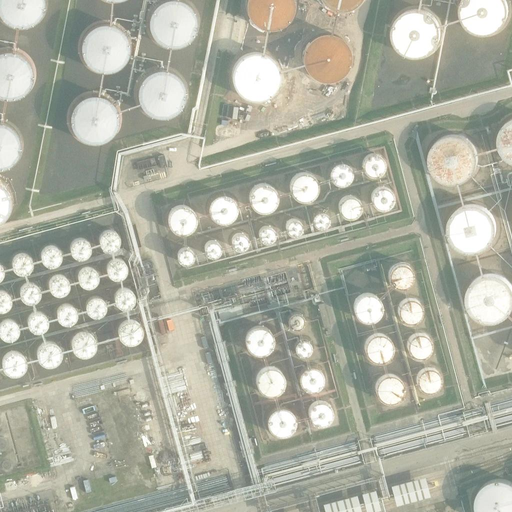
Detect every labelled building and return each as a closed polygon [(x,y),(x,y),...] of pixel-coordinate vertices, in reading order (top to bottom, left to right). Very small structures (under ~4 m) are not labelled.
[(45,1),(45,0),(44,0),(0,0),(0,14),(3,18),(7,21),(11,23),(15,25),(20,25),(24,25),(29,23),(33,21),(37,18),(41,14),(43,10),(44,6),(45,1)] [(199,21),(198,17),(197,12),(195,8),(192,4),(189,1),(188,0),(158,0),(156,2),(153,6),(150,10),(149,15),(148,20),(148,25),(150,30),(152,34),(154,37),(158,41),(161,43),(166,45),(172,46),(176,46),(181,45),(185,43),(190,40),(194,36),(196,31),(198,26),(199,21)] [(294,3),(294,2),(293,0),(245,0),(245,2),(246,6),(247,11),(249,15),(252,19),(256,22),(260,24),(264,26),(269,26),(274,26),(279,25),(283,23),(286,20),(290,16),(292,12),(294,8),(294,3)] [(319,0),(320,1),(324,5),(328,8),(332,10),(337,11),(342,11),(347,10),(352,9),(356,6),(360,3),(362,0),(319,0)] [(508,8),(508,7),(507,3),(506,0),(460,0),(460,3),(459,8),(460,12),(461,17),(464,21),(467,25),(470,28),(475,30),(479,31),(483,31),(488,31),(493,30),(497,28),(500,25),(504,21),(506,17),(507,12),(508,8)] [(441,30),(441,29),(441,25),(440,21),(438,17),(435,13),(431,9),(427,7),(423,5),(418,5),(414,5),(409,6),(405,8),(400,11),(397,14),(394,19),(393,23),(392,28),(392,33),(393,38),(395,42),(399,46),(402,49),(407,52),(412,53),(416,54),(421,53),(425,52),(429,50),(433,48),(436,44),(439,40),(440,35),(441,30)] [(130,44),(129,39),(128,35),(126,31),(123,27),(119,24),(115,22),(110,20),(105,19),(101,20),(95,21),(92,23),(88,27),(85,31),(83,35),(81,40),(81,44),(81,49),(83,53),(85,57),(88,61),(91,64),(95,66),(100,68),(105,69),(110,68),(114,67),(119,64),(123,61),(126,57),(128,53),(129,49),(130,44)] [(351,57),(351,53),(351,48),(349,44),(347,40),(344,36),(340,33),(336,31),(332,30),(327,29),(323,29),(318,30),(314,33),(310,35),(307,39),(305,43),(303,47),(302,52),(302,56),(303,61),(305,65),(308,69),(311,72),(315,75),(319,77),(324,78),(328,78),(333,77),(337,75),(341,73),(345,70),(347,66),(349,62),(351,57)] [(33,70),(32,65),(31,61),(29,56),(26,53),(22,49),(18,47),(13,46),(9,45),(6,45),(0,46),(0,92),(2,94),(7,94),(10,94),(16,93),(21,90),(25,87),(28,84),(30,80),(32,74),(33,70)] [(279,73),(279,68),(277,63),(275,59),(272,55),(267,52),(263,50),(259,49),(253,48),(249,49),(245,50),(241,53),(237,56),(234,60),(232,64),(231,68),(230,73),(231,77),(232,82),(234,86),(237,90),(241,93),(245,95),(249,97),(254,97),(259,97),(264,95),(268,93),(272,90),(275,87),(277,82),(279,78),(279,73)] [(187,91),(187,90),(187,85),(185,81),(183,77),(180,73),(176,70),(172,67),(168,66),(163,66),(159,66),(154,67),(149,69),(145,72),(142,76),(140,80),(138,84),(137,89),(137,93),(138,98),(140,103),(143,107),(147,110),(151,113),(155,114),(161,115),(164,115),(170,114),(175,112),(179,109),(182,105),(185,101),(186,96),(187,91)] [(119,116),(119,115),(119,111),(117,107),(115,103),(113,99),(109,96),(105,93),(100,91),(95,90),(90,91),(86,92),(81,94),(77,97),(73,101),(71,105),(70,109),(69,115),(69,119),(71,124),(72,128),(75,132),(78,135),(81,137),(84,138),(88,140),(93,140),(98,140),(102,139),(107,137),(110,134),(114,130),(116,126),(118,121),(119,116)] [(511,112),(508,115),(505,117),(501,121),(499,125),(497,131),(496,136),(496,140),(497,145),(499,149),(502,153),(506,157),(510,159),(511,160),(511,112)] [(19,143),(19,138),(18,133),(15,129),(13,126),(9,122),(5,120),(1,119),(0,118),(0,166),(4,165),(8,163),(12,160),(15,156),(18,152),(19,148),(19,143)] [(478,157),(478,156),(478,152),(477,148),(475,144),(472,139),(468,136),(464,133),(460,132),(454,131),(451,131),(446,132),(441,134),(436,137),(432,141),(430,145),(428,151),(428,156),(428,161),(429,165),(431,169),(434,173),(438,177),(441,179),(446,181),(452,182),(455,182),(461,180),(466,178),(470,175),(474,171),(476,167),(478,162),(478,157)] [(384,163),(383,160),(382,158),(380,156),(378,154),(376,153),(373,153),(371,153),(368,154),(366,155),(364,157),(362,160),(362,162),(362,165),(362,167),(363,170),(365,172),(367,174),(370,175),(372,175),(375,175),(377,174),(380,173),(382,171),(383,168),(384,166),(384,163)] [(167,168),(164,156),(158,158),(161,169),(167,168)] [(156,166),(154,158),(136,163),(139,170),(156,166)] [(351,172),(351,170),(350,167),(348,165),(346,163),(343,162),(341,162),(338,162),(335,163),(333,164),(331,166),(330,169),(329,171),(329,174),(330,177),(331,179),(332,181),(334,183),(337,184),(340,184),(342,184),(345,183),(347,182),(349,180),(350,177),(351,175),(351,172)] [(317,189),(317,186),(317,184),(316,181),(315,179),(313,176),(311,175),(308,173),(306,173),(303,172),(300,173),(298,173),(295,175),(293,176),(292,179),(290,181),(289,184),(289,186),(289,189),(290,192),(292,194),(293,196),(295,198),(298,199),(300,200),(303,200),(306,200),(308,199),(311,198),(313,196),(315,194),(316,192),(317,189)] [(12,200),(12,199),(11,195),(10,190),(8,186),(5,182),(1,179),(0,178),(0,220),(4,217),(8,213),(9,210),(11,205),(12,200)] [(276,200),(277,197),(276,194),(276,192),(274,189),(273,187),(271,185),(268,184),(266,183),(263,183),(260,183),(258,183),(255,185),(253,186),(251,188),(250,190),(249,193),(248,196),(248,198),(249,201),(250,203),(251,206),(253,208),(255,209),(258,210),(260,211),(263,211),(266,211),(268,210),(271,209),(273,207),(274,205),(276,202),(276,200)] [(392,196),(392,194),(391,191),(389,189),(387,188),(385,187),(382,186),(379,186),(377,187),(374,189),(373,191),(371,193),(370,195),(370,198),(371,201),(372,203),(374,205),(376,207),(378,208),(381,208),(384,208),(386,207),(388,206),(390,204),(392,202),(392,199),(392,196)] [(236,211),(236,208),(236,205),(235,203),(234,200),(232,198),(230,196),(227,195),(225,194),(222,193),(219,193),(216,194),(214,195),(212,197),(210,199),(208,201),(207,204),(207,207),(207,209),(207,212),(208,215),(210,217),(212,219),(214,221),(216,222),(219,223),(222,223),(225,222),(227,221),(230,220),(232,218),(234,216),(235,213),(236,211)] [(360,206),(359,203),(358,201),(356,198),(354,197),(352,196),(349,195),(347,195),(344,196),(342,198),(340,200),(339,202),(338,205),(338,207),(338,210),(339,212),(341,214),(343,216),(346,217),(348,217),(351,217),(353,216),(356,215),(358,213),(359,211),(360,208),(360,206)] [(495,224),(495,219),(494,215),(491,211),(488,207),(484,204),(481,202),(476,200),(472,200),(466,200),(463,201),(458,204),(455,206),(452,210),(449,214),(448,219),(448,223),(448,227),(449,231),(451,235),(454,240),(458,243),(462,245),(466,247),(470,247),(474,247),(479,246),(484,244),(488,241),(491,237),(493,233),(495,228),(495,224)] [(196,222),(196,219),(196,216),(195,214),(194,211),(192,209),(190,207),(187,205),(185,204),(182,204),(179,204),(176,205),(174,206),(171,208),(169,210),(168,212),(167,215),(166,218),(166,221),(167,223),(168,226),(169,229),(171,231),(174,232),(176,233),(179,234),(182,234),(185,234),(188,233),(190,231),(192,230),(194,227),(195,225),(196,222)] [(316,212),(315,213),(314,214),(313,215),(312,216),(312,218),(312,219),(312,220),(312,222),(313,223),(314,224),(315,225),(316,226),(317,227),(318,227),(320,227),(321,227),(322,227),(324,227),(325,226),(326,225),(327,224),(328,223),(328,221),(328,220),(328,219),(328,217),(328,216),(327,215),(326,213),(325,213),(324,212),(323,211),(321,211),(320,211),(319,211),(317,211),(316,212)] [(289,219),(288,220),(287,221),(286,222),(285,224),(285,225),(285,226),(285,228),(285,229),(286,230),(286,231),(287,233),(288,233),(290,234),(291,234),(292,235),(294,235),(295,234),(296,234),(298,233),(299,232),(300,231),(300,230),(301,229),(301,227),(301,226),(301,224),(300,223),(300,222),(299,221),(298,220),(297,219),(295,219),(294,218),(293,218),(291,218),(290,219),(289,219)] [(122,239),(122,238),(121,234),(120,232),(119,230),(115,227),(114,227),(111,226),(108,226),(106,227),(104,228),(102,230),(100,232),(99,234),(98,236),(98,238),(98,240),(99,243),(101,246),(103,248),(105,249),(109,250),(112,250),(114,249),(118,247),(120,245),(121,243),(121,241),(122,239)] [(262,227),(261,228),(260,229),(259,230),(258,231),(258,233),(258,234),(258,235),(258,237),(259,238),(260,239),(261,240),(262,241),(263,242),(264,242),(266,242),(267,242),(268,242),(270,242),(271,241),(272,240),(273,239),(274,238),(274,236),(274,235),(274,234),(274,232),(274,231),(273,230),(272,229),(271,228),(270,227),(269,226),(267,226),(266,226),(265,226),(263,227),(262,227)] [(234,234),(233,235),(232,236),(232,237),(231,238),(231,240),(230,241),(230,242),(231,244),(231,245),(232,246),(233,247),(234,248),(235,249),(237,249),(238,249),(240,249),(241,249),(242,249),(243,248),(244,247),(245,246),(246,245),(247,243),(247,242),(247,241),(247,239),(246,238),(246,237),(245,236),(244,235),(243,234),(241,233),(240,233),(238,233),(237,233),(236,233),(234,234)] [(92,247),(92,246),(91,242),(90,239),(89,237),(85,235),(83,234),(80,234),(78,234),(75,235),(73,236),(71,237),(70,239),(69,241),(68,243),(68,246),(68,248),(68,250),(69,253),(71,254),(72,256),(75,257),(77,258),(79,259),(82,258),(84,258),(87,257),(88,255),(90,253),(91,251),(92,249),(92,247)] [(207,241),(206,242),(205,243),(204,244),(204,245),(203,247),(203,248),(203,250),(204,251),(204,252),(205,253),(206,254),(207,255),(208,256),(210,256),(211,257),(212,257),(214,256),(215,256),(216,255),(217,254),(218,253),(219,252),(219,251),(220,249),(220,248),(219,246),(219,245),(218,244),(218,243),(216,242),(215,241),(214,240),(213,240),(211,240),(210,240),(209,241),(207,241)] [(64,253),(63,249),(62,247),(60,245),(58,243),(56,242),(54,241),(52,241),(48,242),(44,244),(42,246),(41,248),(40,251),(40,253),(40,255),(41,258),(43,261),(47,264),(51,265),(54,265),(56,264),(60,262),(61,260),(63,258),(63,256),(64,253)] [(181,248),(180,249),(179,250),(178,251),(177,252),(177,254),(177,255),(177,257),(177,258),(178,259),(178,260),(179,261),(180,262),(182,263),(183,263),(184,264),(186,263),(187,263),(188,263),(190,262),(191,261),(192,260),(192,259),(193,258),(193,256),(193,255),(193,253),(193,252),(192,251),(191,250),(190,249),(189,248),(188,247),(186,247),(185,247),(183,247),(182,248),(181,248)] [(35,261),(34,258),(34,256),(32,254),(31,252),(29,250),(27,249),(24,249),(22,248),(19,249),(17,249),(15,251),(13,252),(12,254),(11,256),(10,259),(10,261),(11,265),(12,268),(13,269),(16,272),(19,273),(21,273),(24,273),(27,273),(29,271),(31,270),(32,268),(34,266),(34,264),(35,261)] [(129,266),(129,265),(128,261),(127,259),(126,257),(122,255),(118,254),(115,254),(113,255),(110,257),(108,258),(107,261),(106,262),(106,265),(106,269),(108,272),(109,273),(111,275),(112,276),(116,277),(119,277),(121,276),(125,274),(127,272),(128,270),(128,268),(129,266)] [(412,274),(412,271),(411,269),(410,267),(408,265),(406,263),(404,262),(402,262),(399,261),(395,262),(393,264),(390,266),(388,269),(387,272),(387,274),(388,278),(389,280),(390,282),(394,285),(396,286),(399,286),(401,286),(404,285),(406,284),(408,283),(410,281),(411,279),(412,277),(412,274)] [(100,276),(100,273),(99,271),(98,268),(96,267),(94,265),(92,264),(89,263),(87,263),(84,264),(82,265),(80,266),(78,268),(77,270),(76,271),(76,274),(75,276),(76,280),(77,282),(79,284),(82,287),(85,288),(87,288),(90,288),(92,287),(95,286),(97,285),(99,281),(100,278),(100,276)] [(71,283),(71,282),(71,278),(70,276),(68,274),(66,272),(65,271),(60,270),(58,270),(55,271),(52,273),(50,275),(49,277),(48,279),(48,282),(49,286),(49,288),(51,290),(55,293),(59,294),(61,294),(64,293),(66,292),(68,290),(70,287),(71,285),(71,283)] [(511,284),(510,281),(507,277),(503,274),(500,272),(495,271),(490,270),(485,271),(481,272),(477,274),(473,277),(470,281),(468,285),(466,290),(466,295),(466,300),(468,305),(470,308),(473,312),(476,315),(480,317),(484,318),(489,319),(495,318),(498,317),(503,315),(507,312),(510,309),(511,304),(511,284)] [(43,291),(42,286),(41,284),(39,282),(37,280),(35,279),(33,278),(31,278),(28,278),(26,279),(22,281),(20,283),(19,286),(18,288),(18,290),(18,292),(18,295),(19,297),(21,299),(24,302),(27,303),(29,303),(31,303),(34,302),(38,300),(40,298),(42,296),(42,293),(43,291)] [(136,295),(136,292),(135,290),(133,287),(131,285),(129,284),(125,283),(121,284),(119,285),(117,286),(115,288),(114,290),(113,292),(113,295),(113,299),(114,300),(116,303),(117,304),(119,306),(123,307),(125,307),(129,306),(131,305),(133,303),(134,301),(135,300),(136,295)] [(13,299),(13,298),(13,296),(12,294),(11,292),(9,290),(8,288),(6,287),(2,286),(0,286),(0,310),(1,310),(3,310),(5,309),(7,308),(9,307),(11,305),(12,303),(13,299)] [(109,303),(109,302),(109,300),(108,298),(106,294),(103,292),(100,291),(98,290),(96,290),(93,291),(91,292),(89,293),(87,295),(86,297),(85,300),(85,302),(85,304),(86,307),(88,311),(90,312),(92,313),(93,314),(96,315),(98,314),(100,314),(102,313),(105,311),(107,310),(108,307),(109,305),(109,303)] [(385,306),(384,303),(383,300),(382,297),(380,295),(378,293),(375,291),(372,291),(369,290),(366,290),(363,291),(360,293),(358,294),(356,297),(354,299),(353,301),(353,305),(353,308),(353,311),(354,314),(356,316),(358,319),(361,321),(364,322),(368,322),(371,322),(375,321),(378,320),(380,318),(382,315),(383,312),(384,309),(385,306)] [(421,309),(420,305),(419,302),(418,301),(416,299),(414,297),(409,296),(407,296),(404,297),(402,298),(400,300),(398,301),(397,304),(396,306),(396,309),(396,311),(396,313),(398,316),(399,317),(402,320),(405,321),(407,322),(409,322),(412,321),(414,320),(417,318),(418,317),(420,314),(421,312),(421,309)] [(80,313),(80,312),(80,310),(79,308),(78,306),(76,304),(74,302),(72,301),(68,300),(65,300),(63,300),(61,301),(58,303),(57,305),(56,307),(55,309),(55,312),(55,314),(56,317),(57,319),(58,321),(61,323),(63,324),(66,325),(69,324),(72,324),(76,321),(78,319),(79,317),(80,315),(80,313)] [(51,319),(51,318),(51,316),(50,313),(49,311),(48,310),(46,308),(44,307),(41,306),(38,306),(37,307),(34,308),(32,309),(30,311),(29,313),(28,314),(27,317),(27,319),(28,323),(30,327),(33,329),(35,330),(39,330),(41,330),(44,330),(46,328),(48,327),(49,325),(50,323),(51,320),(51,319)] [(302,322),(303,319),(302,317),(301,314),(299,312),(296,311),(293,311),(291,312),(288,314),(287,317),(286,319),(287,322),(288,325),(291,327),(293,328),(296,328),(299,327),(301,325),(302,322)] [(21,328),(21,323),(20,322),(18,319),(15,317),(12,316),(10,316),(7,316),(5,317),(1,319),(0,320),(0,334),(1,336),(3,338),(5,339),(9,340),(12,339),(14,339),(17,337),(19,335),(20,333),(21,330),(21,328)] [(143,329),(143,326),(142,323),(140,321),(139,319),(136,317),(135,317),(132,316),(129,316),(125,317),(123,318),(121,320),(119,322),(118,324),(117,326),(117,329),(117,331),(118,333),(119,335),(120,337),(122,339),(124,340),(127,341),(129,342),(132,341),(134,341),(138,339),(140,336),(142,334),(142,332),(143,329)] [(165,334),(161,318),(157,319),(161,335),(165,334)] [(271,343),(272,341),(272,338),(271,336),(270,333),(269,331),(267,329),(265,328),(262,327),(260,326),(257,326),(254,327),(252,328),(250,329),(248,331),(246,333),(245,335),(245,338),(244,340),(245,343),(246,346),(247,348),(249,350),(251,351),(253,353),(255,353),(258,354),(261,353),(263,353),(265,352),(268,350),(269,348),(271,346),(271,343)] [(97,341),(97,338),(97,336),(95,333),(93,331),(91,330),(89,328),(85,328),(83,327),(80,328),(77,329),(74,332),(72,334),(71,336),(70,339),(70,341),(70,344),(71,347),(73,349),(74,351),(76,352),(79,354),(83,355),(86,355),(89,354),(91,353),(93,351),(95,349),(96,347),(97,344),(97,341)] [(394,346),(394,342),(393,340),(392,337),(389,335),(387,333),(385,331),(381,331),(379,330),(376,331),(372,332),(370,333),(368,335),(366,337),(365,340),(364,343),(363,346),(364,348),(364,351),(366,353),(367,356),(370,358),(373,360),(378,361),(380,361),(383,360),(386,359),(389,357),(391,356),(393,352),(394,349),(394,346)] [(431,343),(430,338),(429,336),(428,334),(426,333),(424,331),(421,330),(419,330),(416,330),(414,331),(412,332),(410,333),(408,335),(407,337),(406,339),(405,342),(405,344),(406,347),(407,349),(408,351),(410,353),(412,354),(416,355),(417,355),(420,355),(423,355),(425,354),(427,352),(429,350),(430,348),(431,346),(431,343)] [(61,353),(61,352),(61,350),(60,347),(59,345),(57,343),(53,340),(51,340),(47,339),(43,341),(41,342),(39,344),(37,346),(36,348),(36,353),(36,355),(37,357),(39,361),(41,363),(43,364),(46,365),(48,365),(50,365),(53,365),(55,364),(57,362),(59,360),(60,358),(61,355),(61,353)] [(309,351),(310,348),(310,345),(309,342),(307,340),(304,339),(301,339),(298,340),(296,342),(294,344),(294,347),(295,350),(296,353),(299,354),(302,355),(305,355),(307,353),(309,351)] [(28,360),(28,358),(27,355),(26,353),(24,351),(23,350),(21,348),(18,348),(16,347),(14,347),(11,348),(9,349),(6,350),(5,352),(3,355),(2,357),(2,360),(2,362),(3,365),(4,367),(5,369),(7,370),(9,372),(12,373),(14,373),(17,373),(20,372),(24,370),(25,368),(27,366),(28,363),(28,360)] [(441,378),(441,376),(440,373),(439,371),(438,369),(436,368),(433,366),(431,365),(429,365),(424,366),(422,367),(420,368),(418,370),(416,373),(416,375),(415,378),(415,380),(416,383),(417,385),(419,387),(420,388),(423,390),(426,391),(428,391),(431,391),(433,390),(436,388),(437,387),(440,384),(441,381),(441,378)] [(284,382),(284,380),(284,377),(283,374),(281,372),(279,369),(277,368),(275,367),(272,366),(269,366),(266,366),(263,367),(261,369),(259,371),(257,373),(256,375),(255,378),(255,381),(256,384),(256,387),(258,389),(260,391),(262,393),(265,394),(268,395),(270,395),(273,394),(276,394),(278,392),(281,390),(282,388),(284,385),(284,382)] [(322,380),(322,377),(322,375),(321,372),(320,370),(318,369),(316,367),(314,366),(311,366),(309,366),(306,367),(304,368),(302,369),(300,371),(299,374),(299,376),(299,379),(299,381),(300,383),(302,385),(304,387),(306,388),(309,389),(311,389),(314,389),(316,388),(318,386),(320,384),(321,382),(322,380)] [(405,387),(405,385),(404,381),(403,379),(401,376),(399,375),(397,373),(393,372),(390,371),(387,371),(384,372),(381,374),(378,376),(376,378),(375,381),(374,384),(374,387),(374,390),(375,393),(376,395),(378,398),(380,400),(382,401),(386,402),(389,403),(392,403),(395,402),(398,400),(400,398),(403,396),(404,393),(405,390),(405,387)] [(331,415),(331,412),(331,410),(330,407),(329,405),(327,403),(325,402),(322,401),(320,400),(317,401),(314,402),(312,403),(310,405),(309,407),(308,410),(308,412),(308,415),(309,417),(310,419),(312,421),(314,423),(317,424),(319,424),(322,424),(325,423),(327,421),(329,420),(330,417),(331,415)] [(295,424),(296,421),(295,418),(294,415),(293,412),(291,410),(289,408),(286,407),(284,406),(281,406),(278,406),(275,407),(272,408),(270,410),(268,412),(267,415),(266,418),(266,421),(266,424),(267,426),(268,429),(270,431),(272,433),(275,434),(278,435),(281,436),(284,435),(286,434),(289,433),(291,431),(293,429),(294,426),(295,424)] [(511,511),(511,479),(510,479),(506,477),(501,476),(496,477),(491,478),(487,480),(483,483),(480,486),(477,490),(475,495),(474,499),(474,504),(475,509),(476,511),(511,511)]
